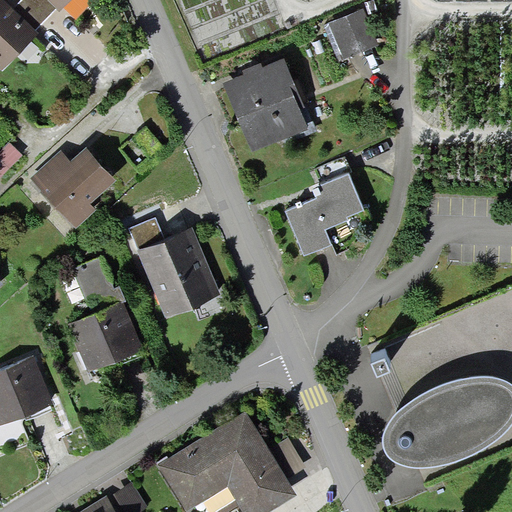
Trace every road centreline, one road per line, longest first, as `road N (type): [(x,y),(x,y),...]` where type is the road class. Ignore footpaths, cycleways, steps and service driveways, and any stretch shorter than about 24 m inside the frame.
road 1 (residential): [(290,353),(135,0)]
road 2 (track): [(290,353),(341,301),(383,239),(399,172),(405,7)]
road 3 (unclassified): [(290,353),(23,511)]
road 4 (residential): [(362,511),(290,353)]
